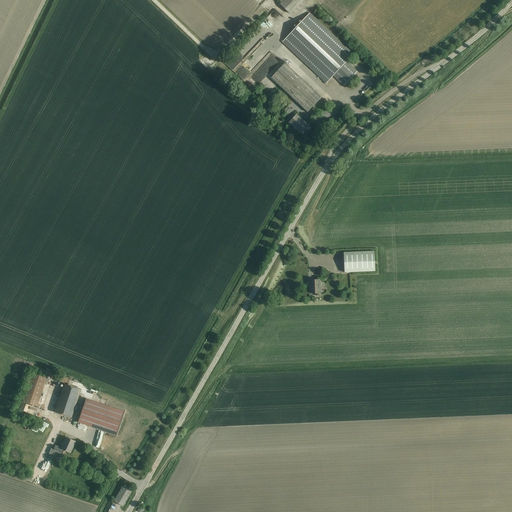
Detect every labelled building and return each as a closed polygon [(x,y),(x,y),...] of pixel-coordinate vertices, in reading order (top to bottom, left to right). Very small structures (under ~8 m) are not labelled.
[(283,0),(279,4),(290,14),(303,0),(283,0)] [(279,7),(270,18),(275,23),(283,14),(282,13),(284,12),(279,7)] [(309,12),(281,41),(326,83),(333,76),(344,86),(357,72),(346,62),(353,54),(309,12)] [(284,63),(271,78),(307,112),(321,97),(284,63)] [(283,111),(288,115),(292,111),(287,106),(283,111)] [(289,123),(296,129),(300,132),(301,132),(303,134),(307,129),(305,127),(307,124),(294,113),(291,117),(293,118),(289,123)] [(375,271),(374,251),(344,253),(345,273),(375,271)] [(320,296),(321,295),(320,293),(319,280),(310,280),(310,293),(316,293),(316,295),(317,296),(320,296)] [(47,378),(32,373),(23,402),(38,406),(47,378)] [(71,418),(81,389),(64,384),(55,412),(71,418)] [(86,399),(78,422),(116,435),(124,412),(86,399)] [(17,435),(15,442),(25,445),(27,439),(17,435)] [(52,449),(49,453),(59,458),(61,453),(63,449),(71,453),(76,441),(66,437),(61,448),(56,445),(56,446),(54,445),(53,449),(52,449)] [(51,461),(49,460),(47,466),(52,468),(55,459),(52,458),(51,461)] [(124,484),(122,488),(114,501),(123,506),(133,489),(124,484)]
